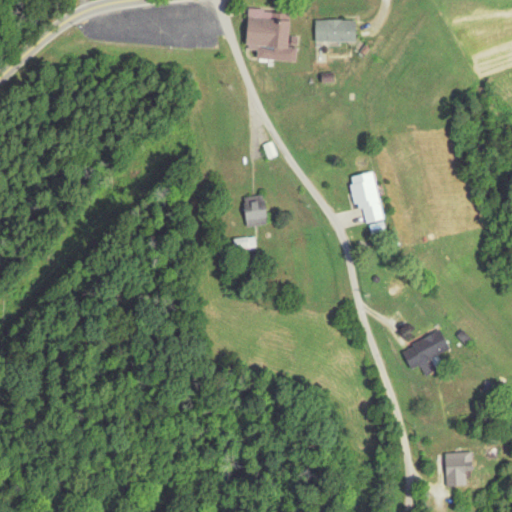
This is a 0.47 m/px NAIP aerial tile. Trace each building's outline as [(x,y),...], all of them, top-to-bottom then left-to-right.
[(296,61),(296,46),(287,45),(289,11),(246,8),(244,48),(256,48),(256,58),(296,61)] [(315,19),(315,41),(355,41),(355,19),(315,19)] [(348,175),(354,209),(362,207),(364,221),(381,219),(372,171),(348,175)] [(244,195),(244,224),(266,224),(266,195),(244,195)] [(410,369),(421,364),(426,374),(441,367),(437,356),(450,350),(441,329),(401,348),(410,369)] [(471,452),(444,452),(444,485),(471,485),(471,452)]
